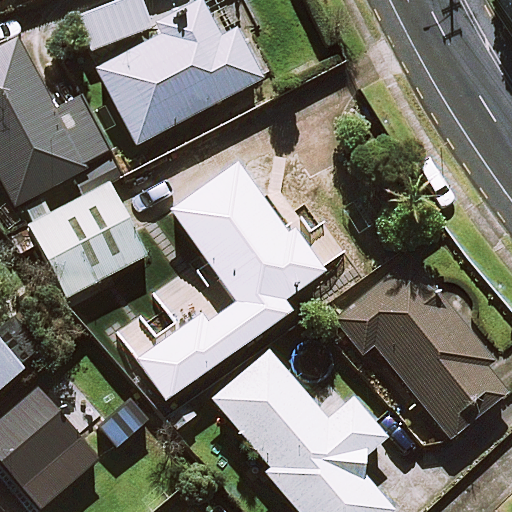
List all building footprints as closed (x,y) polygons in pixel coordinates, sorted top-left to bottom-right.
[(147,31),(134,0),(129,0),(75,22),(88,55),(147,31)] [(212,36),(202,17),(92,74),(131,149),(258,83),(229,27),(212,36)] [(52,116),(14,44),(0,51),(0,191),(11,211),(108,160),(78,102),(52,116)] [(312,281),(234,170),(167,216),(223,297),(184,324),(192,337),(162,358),(185,392),(287,321),(277,306),(312,281)] [(143,260),(107,188),(26,229),(62,300),(143,260)] [(485,375),(492,368),(407,263),(330,326),(357,359),(370,348),(446,443),(503,397),(485,375)] [(0,388),(19,371),(0,349),(0,388)] [(323,427),(265,357),(208,405),(264,471),(260,475),(291,511),(383,511),(349,470),(381,443),(349,405),(323,427)] [(36,511),(95,462),(34,391),(0,420),(0,470),(35,511),(36,511)] [(114,456),(137,433),(115,411),(92,434),(114,456)]
